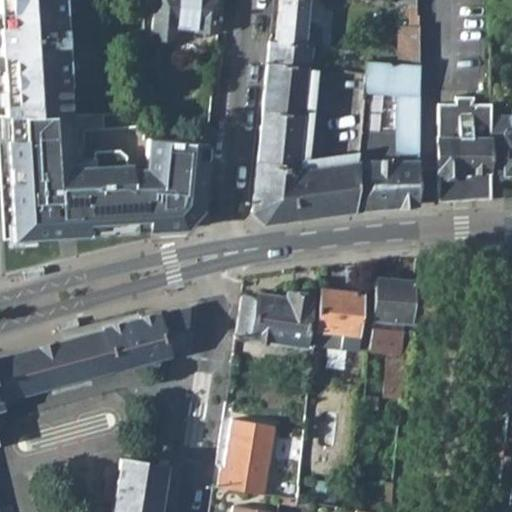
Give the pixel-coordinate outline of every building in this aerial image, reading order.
[(0,0),(0,32),(5,115),(68,114),(66,86),(68,86),(62,0),(0,0)] [(176,26),(217,30),(220,0),(154,0),(150,36),(175,39),(176,26)] [(305,0),(278,0),(275,41),(268,41),(266,61),(273,62),(308,66),(311,45),(319,45),(320,25),(304,24),(305,0)] [(409,26),(417,26),(418,15),(416,15),(416,4),(409,3),(409,26)] [(397,63),(417,65),(417,26),(409,26),(398,25),(397,63)] [(262,222),(350,209),(355,161),(296,168),(308,66),(273,62),(266,61),(250,211),(262,222)] [(350,209),(416,203),(416,161),(417,65),(397,63),(364,61),(363,74),(362,89),(394,92),(394,149),(393,160),(355,159),(355,161),(350,209)] [(308,66),(296,168),(355,161),(355,159),(356,153),(305,158),(315,68),(308,66)] [(143,82),(143,114),(153,115),(153,82),(143,82)] [(451,202),(490,198),(489,170),(490,115),(490,103),(472,103),(472,96),(454,97),(454,104),(437,104),(436,193),(451,193),(451,202)] [(204,171),(206,143),(147,139),(146,155),(149,155),(148,169),(129,170),(129,166),(125,167),(125,157),(118,151),(85,154),(71,155),(69,134),(84,132),(116,130),(116,114),(68,114),(5,115),(13,222),(17,222),(18,237),(26,237),(63,234),(62,226),(74,226),(74,234),(89,233),(88,224),(149,220),(149,229),(185,226),(201,209),(202,188),(196,188),(198,170),(204,171)] [(502,175),(511,175),(511,130),(508,131),(508,115),(490,115),(489,170),(502,170),(502,175)] [(84,132),(69,134),(71,155),(85,154),(84,132)] [(355,159),(393,160),(394,149),(357,149),(356,153),(355,159)] [(436,193),(436,203),(451,202),(451,193),(436,193)] [(149,220),(88,224),(89,233),(144,229),(149,229),(149,220)] [(74,226),(62,226),(63,234),(74,234),(74,226)] [(42,273),(40,266),(22,270),(23,278),(42,273)] [(373,277),(367,351),(399,354),(401,322),(410,322),(412,280),(373,277)] [(412,280),(410,322),(441,324),(442,304),(443,282),(412,280)] [(318,288),(313,331),(311,346),(355,351),(362,293),(318,288)] [(240,295),(234,331),(250,333),(250,338),(303,346),(311,296),(286,292),(285,297),(256,293),(256,298),(240,295)] [(0,400),(168,355),(167,352),(181,348),(188,307),(157,315),(156,313),(101,326),(102,329),(0,358),(0,400)] [(56,322),(58,330),(73,326),(77,325),(75,317),(56,322)] [(384,356),(381,396),(399,398),(402,357),(384,356)] [(363,395),(362,409),(377,410),(377,396),(363,395)] [(511,511),(511,415),(505,414),(501,443),(501,442),(498,459),(499,459),(496,485),(504,486),(501,511),(511,511)] [(220,467),(217,486),(262,494),(274,425),(232,418),(224,467),(220,467)] [(120,456),(110,511),(156,511),(164,463),(120,456)] [(356,482),(354,510),(367,511),(387,511),(391,481),(379,480),(378,501),(368,498),(369,483),(356,482)] [(493,511),(501,511),(504,486),(496,485),(493,511)] [(315,503),(313,511),(367,511),(354,510),(315,503)]
